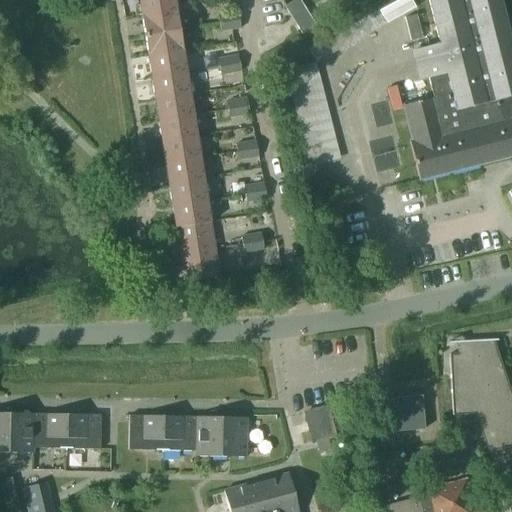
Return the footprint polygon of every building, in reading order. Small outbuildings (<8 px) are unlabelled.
[(138,0),(141,16),(176,10),(174,0),(138,0)] [(400,15),(415,6),(411,0),(394,0),(392,1),(400,15)] [(511,50),(499,0),(428,0),(439,44),(421,49),(433,98),(403,106),(412,141),(409,142),(419,180),(511,156),(511,159),(511,188),(507,194),(511,204),(511,50)] [(179,30),(176,10),(141,16),(144,37),(179,30)] [(218,23),(238,20),(237,11),(217,15),(218,23)] [(240,28),(238,20),(218,23),(220,32),(240,28)] [(147,57),(182,51),(179,30),(144,37),(147,57)] [(186,72),(182,51),(147,57),(151,78),(186,72)] [(219,66),(238,62),(237,54),(217,57),(219,66)] [(240,71),(238,62),(219,66),(220,75),(240,71)] [(308,166),(340,158),(315,62),(284,70),(308,166)] [(154,99),(189,94),(186,72),(151,78),(154,99)] [(193,115),(189,94),(154,99),(158,122),(193,115)] [(227,109),(247,106),(245,97),(226,100),(227,109)] [(248,115),(247,106),(227,109),(229,118),(248,115)] [(161,142),(196,137),(193,115),(158,122),(161,142)] [(199,158),(196,137),(161,142),(165,164),(199,158)] [(235,143),(237,152),(256,148),(255,140),(235,143)] [(258,157),(256,148),(237,152),(238,160),(258,157)] [(168,185),(203,179),(199,158),(165,164),(168,185)] [(243,186),(245,194),(264,190),(262,174),(250,176),(251,184),(243,186)] [(168,185),(171,207),(206,201),(203,179),(168,185)] [(264,190),(245,194),(246,202),(266,198),(264,190)] [(175,230),(210,225),(206,201),(171,207),(175,230)] [(214,249),(210,225),(175,230),(179,256),(214,249)] [(241,236),(242,244),(261,241),(260,232),(241,236)] [(263,249),(261,241),(242,244),(244,252),(263,249)] [(214,249),(179,256),(183,282),(218,276),(214,249)] [(498,477),(511,471),(511,396),(493,340),(497,340),(497,339),(461,341),(465,351),(458,354),(449,354),(452,415),(477,413),(498,477)] [(395,431),(425,428),(423,396),(393,398),(395,431)] [(334,436),(327,406),(306,412),(313,441),(334,436)] [(0,412),(0,452),(33,453),(33,448),(32,448),(33,413),(0,412)] [(33,413),(32,448),(33,448),(42,448),(66,449),(66,414),(42,413),(33,413)] [(66,414),(66,449),(100,449),(101,415),(66,414)] [(129,415),(128,450),(162,451),(163,416),(129,415)] [(163,416),(162,451),(195,451),(196,451),(196,416),(163,416)] [(195,451),(195,456),(245,457),(246,417),(196,416),(196,451),(195,451)] [(470,436),(458,439),(462,457),(474,454),(470,436)] [(511,511),(511,471),(498,477),(509,511),(511,511)] [(253,483),(223,491),(229,511),(298,511),(288,473),(259,481),(259,482),(253,484),(253,483)] [(10,477),(0,480),(0,486),(1,492),(13,489),(10,477)] [(415,497),(383,505),(384,511),(474,511),(466,480),(414,493),(415,497)] [(48,511),(41,483),(21,488),(27,511),(48,511)] [(13,489),(1,492),(4,504),(16,501),(13,489)] [(18,511),(16,501),(4,504),(6,511),(18,511)]
